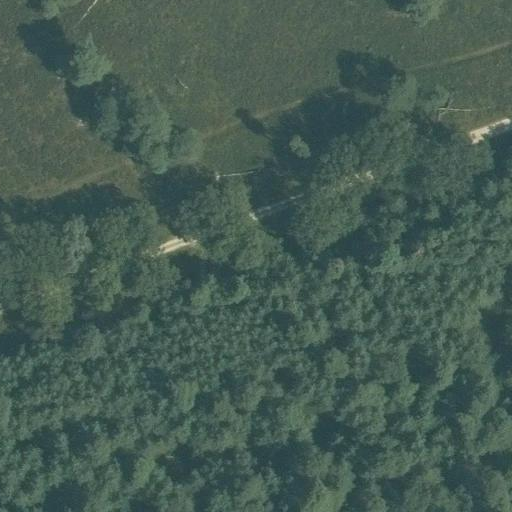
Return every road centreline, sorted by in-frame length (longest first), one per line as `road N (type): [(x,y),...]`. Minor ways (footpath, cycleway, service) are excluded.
road 1 (track): [(511,121),(0,308)]
road 2 (unknown): [(0,223),(175,144),(511,43)]
